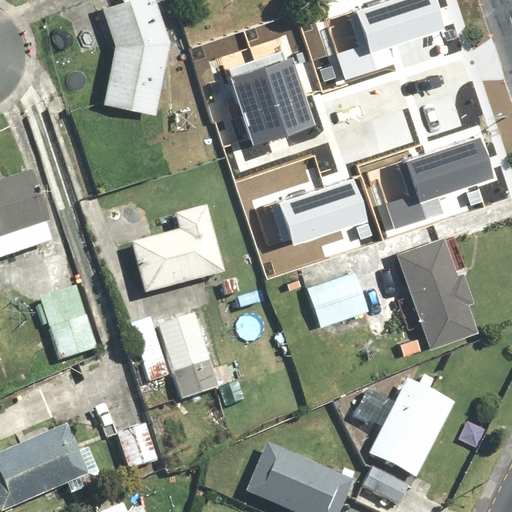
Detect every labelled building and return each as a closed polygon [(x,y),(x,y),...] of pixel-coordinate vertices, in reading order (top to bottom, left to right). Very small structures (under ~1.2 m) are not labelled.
[(147,0),(119,0),(95,9),(108,44),(96,103),(147,113),(161,39),(147,0)] [(336,57),(343,78),(391,62),(386,47),(439,29),(429,0),(404,0),(354,17),(364,47),(336,57)] [(231,79),(252,142),(311,123),(291,60),(231,79)] [(387,207),(394,228),(442,212),(437,196),(490,178),(478,142),(405,167),(416,197),(387,207)] [(293,150),(251,165),(264,201),(306,186),(293,150)] [(26,172),(0,180),(0,256),(48,241),(26,172)] [(281,203),(294,242),(368,218),(355,178),(281,203)] [(172,230),(123,243),(137,295),(218,273),(201,207),(168,216),(172,230)] [(437,234),(389,252),(422,347),(471,329),(462,303),(468,301),(457,271),(451,273),(437,234)] [(348,260),(298,275),(314,329),(364,314),(348,260)] [(78,286),(34,299),(52,359),(96,345),(78,286)] [(213,385),(206,363),(189,306),(124,326),(141,383),(164,376),(171,399),(213,385)] [(118,353),(76,368),(97,426),(105,423),(122,471),(155,459),(118,353)] [(449,405),(400,380),(361,457),(410,481),(449,405)] [(58,424),(0,449),(0,511),(81,476),(58,424)] [(260,442),(237,493),(280,511),(332,511),(347,480),(260,442)] [(404,486),(370,472),(361,494),(395,507),(404,486)]
